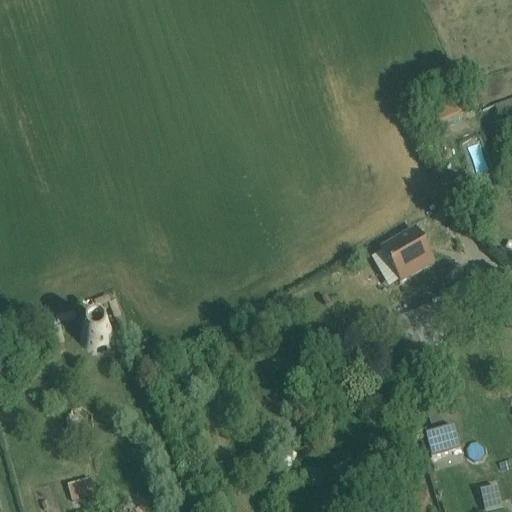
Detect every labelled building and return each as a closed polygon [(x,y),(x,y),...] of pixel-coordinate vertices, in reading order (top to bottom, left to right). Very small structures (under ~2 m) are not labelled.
[(511,101),(495,108),(503,128),(511,124),(511,101)] [(482,141),(470,152),(484,167),(495,156),(482,141)] [(382,255),(371,261),(388,291),(399,284),(400,286),(435,266),(416,234),(381,253),(382,255)] [(100,324),(98,323),(91,305),(77,310),(84,329),(81,333),(80,338),(80,340),(80,341),(80,343),(80,344),(80,346),(81,347),(82,350),(84,352),(85,353),(86,354),(87,355),(90,357),(91,357),(94,358),(96,358),(99,358),(102,357),(103,357),(106,356),(108,354),(110,352),(111,351),(113,348),(113,347),(114,344),(114,341),(114,339),(114,336),(113,335),(113,333),(111,331),(110,330),(109,328),(107,327),(105,326),(103,324),(100,324)] [(384,310),(356,327),(363,338),(390,321),(384,310)] [(394,322),(410,359),(444,344),(428,313),(416,318),(414,313),(394,322)] [(461,425),(430,434),(437,457),(468,448),(461,425)] [(279,472),(259,478),(262,490),(282,484),(279,472)] [(72,482),(77,501),(101,495),(96,476),(72,482)] [(481,511),(487,511),(510,510),(508,484),(479,487),(481,511)]
